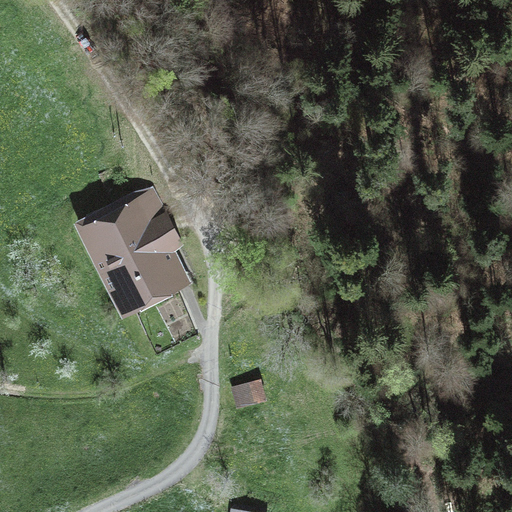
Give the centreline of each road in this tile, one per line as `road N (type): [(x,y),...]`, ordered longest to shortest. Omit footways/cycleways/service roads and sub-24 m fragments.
road 1 (track): [(214,311),(204,225),(56,0)]
road 2 (track): [(97,511),(160,482),(199,448),(211,414),(214,311)]
